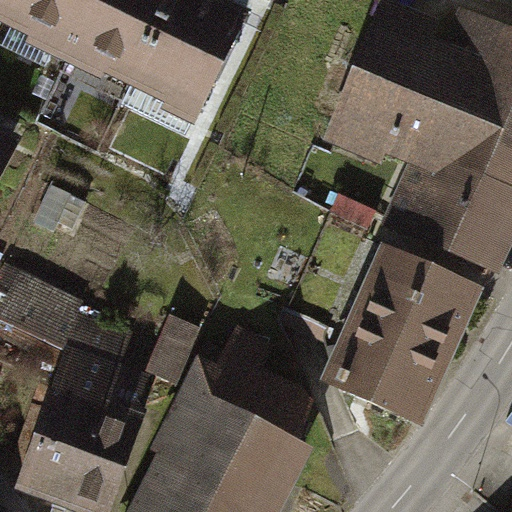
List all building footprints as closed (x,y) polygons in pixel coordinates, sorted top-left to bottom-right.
[(262,14),(232,0),(0,0),(0,34),(207,131),(262,14)] [(426,159),(392,238),(486,277),(511,217),(511,53),(389,1),(337,121),(426,159)] [(0,198),(29,139),(0,125),(0,198)] [(418,414),(474,286),(386,247),(329,375),(418,414)] [(82,303),(24,272),(3,313),(71,347),(22,488),(92,511),(110,511),(158,379),(117,365),(127,336),(77,318),(82,303)] [(194,388),(207,328),(176,321),(162,381),(194,388)] [(229,355),(216,349),(135,511),(279,511),(313,444),(294,435),(316,392),(263,366),(272,346),(241,331),(229,355)]
